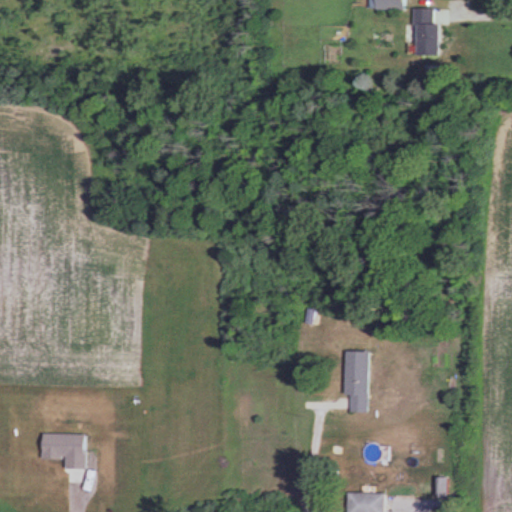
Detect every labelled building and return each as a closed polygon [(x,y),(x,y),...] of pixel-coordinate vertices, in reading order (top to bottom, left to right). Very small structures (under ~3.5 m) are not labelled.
[(380,0),(381,10),(412,10),(411,0),(380,0)] [(421,7),(421,42),(449,42),(449,24),(440,24),(440,7),(421,7)] [(352,397),(355,397),(355,413),(376,413),(376,351),(352,351),(352,397)] [(451,497),(451,479),(434,479),(434,497),(451,497)] [(392,511),(393,493),(352,493),(352,511),(392,511)]
